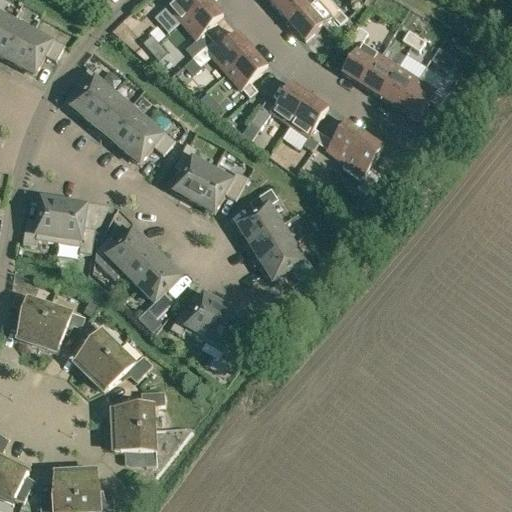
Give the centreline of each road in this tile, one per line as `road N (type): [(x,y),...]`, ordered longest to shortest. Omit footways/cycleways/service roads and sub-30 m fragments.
road 1 (residential): [(263,314),(206,250),(34,127)]
road 2 (residential): [(408,147),(292,69),(229,0)]
road 3 (residential): [(0,300),(34,127)]
road 4 (residential): [(34,127),(62,76),(135,0)]
